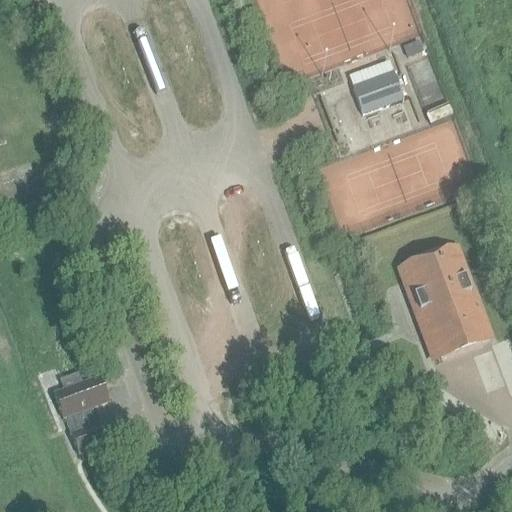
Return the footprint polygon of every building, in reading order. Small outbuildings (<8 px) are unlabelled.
[(402,104),(392,77),(352,91),(362,118),(402,104)] [(27,195),(34,218),(42,215),(35,193),(27,195)] [(30,212),(0,219),(0,231),(14,228),(26,225),(33,223),(30,212)] [(15,230),(3,234),(10,257),(22,254),(15,230)] [(456,253),(399,275),(431,360),(441,357),(464,349),(479,343),(488,339),(456,253)] [(99,428),(93,411),(107,406),(98,381),(82,387),(78,376),(59,383),(63,394),(53,398),(62,422),(64,422),(78,458),(109,446),(102,427),(99,428)]
